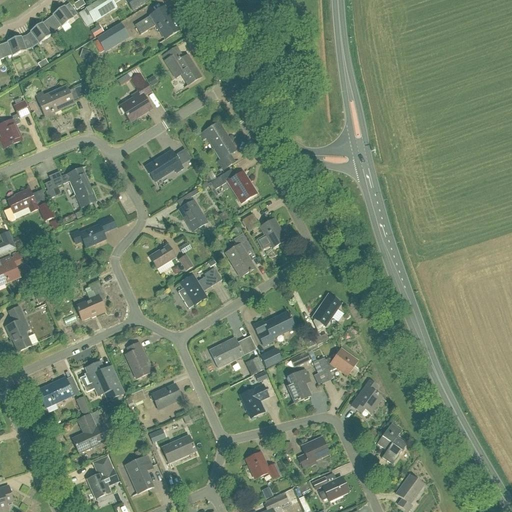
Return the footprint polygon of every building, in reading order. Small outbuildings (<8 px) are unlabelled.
[(84,6),(81,0),(72,5),(76,11),(84,6)] [(116,7),(110,0),(98,0),(80,13),(88,24),(92,22),(93,23),(116,7)] [(141,0),(124,0),(125,1),(131,11),(135,9),(144,4),(141,0)] [(48,21),(56,32),(61,28),(61,29),(74,20),(65,7),(52,16),(53,17),(48,21)] [(179,32),(164,8),(134,27),(140,35),(154,26),(165,41),(179,32)] [(56,32),(48,21),(43,25),(42,24),(30,33),(39,46),(51,37),(51,36),(56,32)] [(128,39),(120,26),(97,40),(105,53),(128,39)] [(103,33),(99,27),(91,32),(95,38),(103,33)] [(7,44),(1,46),(6,60),(12,57),(12,58),(26,53),(21,38),(7,43),(7,44)] [(183,59),(177,48),(162,57),(165,61),(164,62),(175,79),(181,76),(188,87),(200,79),(187,57),(183,59)] [(91,54),(82,51),(79,59),(88,62),(91,54)] [(48,66),(45,60),(37,65),(41,70),(48,66)] [(141,74),(138,69),(126,76),(137,93),(130,98),(132,101),(120,108),(130,124),(151,111),(142,96),(150,92),(139,75),(141,74)] [(79,102),(87,96),(80,87),(72,93),(79,102)] [(74,106),(67,88),(37,101),(45,119),(74,106)] [(21,103),(19,99),(13,102),(15,106),(13,107),(19,120),(30,115),(24,102),(21,103)] [(20,125),(17,119),(0,126),(0,137),(1,140),(0,140),(0,145),(2,151),(21,142),(17,135),(19,135),(16,127),(20,125)] [(235,154),(218,126),(200,137),(203,142),(207,140),(220,161),(217,164),(222,172),(234,165),(229,157),(235,154)] [(183,171),(171,153),(145,169),(154,183),(174,171),(176,175),(183,171)] [(96,203),(81,169),(43,185),(47,192),(45,193),(48,201),(55,197),(52,189),(69,182),(80,210),(96,203)] [(256,196),(243,174),(229,182),(243,204),(256,196)] [(228,183),(223,176),(209,184),(214,191),(228,183)] [(36,209),(29,190),(18,195),(18,197),(7,202),(10,209),(4,212),(9,223),(15,221),(13,216),(28,209),(30,214),(39,211),(44,223),(53,219),(47,204),(36,209)] [(207,226),(193,203),(180,211),(193,233),(207,226)] [(258,224),(253,215),(242,222),(247,231),(258,224)] [(109,232),(104,221),(98,224),(99,226),(79,235),(78,232),(71,236),(75,244),(82,241),(86,250),(106,241),(103,235),(109,232)] [(286,243),(273,221),(260,229),(265,238),(257,242),(262,251),(270,247),(272,251),(286,243)] [(7,235),(0,238),(6,253),(13,250),(7,235)] [(252,252),(242,236),(233,241),(238,248),(225,256),(240,279),(254,270),(245,256),(252,252)] [(189,244),(182,250),(185,254),(192,249),(189,244)] [(175,260),(168,247),(149,259),(156,271),(175,260)] [(22,264),(18,255),(0,263),(0,286),(19,279),(14,267),(22,264)] [(193,267),(186,256),(178,261),(185,272),(193,267)] [(221,282),(214,270),(204,277),(206,279),(197,285),(193,278),(180,286),(193,308),(207,300),(203,294),(221,282)] [(106,299),(98,283),(89,288),(84,291),(89,302),(75,308),(82,324),(105,314),(100,302),(106,299)] [(45,301),(41,291),(33,295),(38,305),(45,301)] [(341,305),(328,297),(312,321),(326,329),(332,319),(337,322),(341,316),(336,313),(341,305)] [(29,332),(25,324),(18,308),(7,313),(13,325),(5,329),(9,338),(11,338),(18,353),(31,347),(25,334),(29,332)] [(289,318),(287,314),(281,317),(264,325),(263,323),(253,328),(264,348),(273,344),(272,341),(294,330),(295,333),(290,320),(291,320),(290,318),(289,318)] [(320,338),(317,332),(311,335),(317,346),(328,341),(325,335),(320,338)] [(243,357),(234,339),(209,351),(218,369),(243,357)] [(144,355),(139,344),(126,350),(129,355),(126,356),(136,380),(150,374),(142,356),(144,355)] [(282,362),(276,350),(260,358),(266,370),(282,362)] [(357,362),(342,352),(334,363),(329,360),(325,362),(324,360),(319,363),(327,383),(331,381),(331,380),(333,379),(330,372),(335,370),(346,378),(357,362)] [(311,357),(294,366),(297,372),(314,363),(311,357)] [(264,371),(258,359),(251,362),(254,369),(257,374),(264,371)] [(112,367),(104,371),(100,363),(85,370),(88,374),(84,376),(85,377),(80,380),(87,395),(95,392),(98,397),(103,394),(107,402),(124,394),(112,367)] [(310,384),(305,372),(289,379),(294,391),(289,393),(295,406),(311,398),(305,386),(310,384)] [(264,373),(255,377),(258,384),(268,380),(264,373)] [(74,399),(64,378),(36,391),(46,411),(74,399)] [(377,388),(370,383),(351,408),(360,415),(365,409),(372,414),(382,400),(373,393),(377,388)] [(182,401),(175,386),(166,390),(166,388),(161,391),(161,392),(151,396),(158,411),(182,401)] [(268,399),(263,387),(240,397),(250,420),(264,414),(259,403),(268,399)] [(134,406),(145,401),(141,392),(129,396),(134,406)] [(101,426),(95,413),(77,421),(84,435),(72,440),(79,454),(110,439),(104,425),(101,426)] [(400,432),(391,425),(375,446),(384,453),(380,460),(390,467),(405,446),(395,439),(400,432)] [(376,435),(370,431),(366,436),(372,440),(376,435)] [(195,452),(188,437),(162,449),(168,463),(195,452)] [(327,453),(321,441),(301,450),(304,457),(297,460),(303,471),(315,465),(313,460),(327,453)] [(267,469),(260,455),(245,461),(254,481),(268,474),(272,481),(278,477),(273,466),(267,469)] [(137,496),(144,493),(153,488),(146,473),(153,469),(147,457),(124,468),(137,496)] [(118,482),(113,471),(107,458),(92,464),(97,477),(87,481),(95,500),(110,494),(107,487),(118,482)] [(423,485),(408,475),(395,495),(401,499),(397,505),(407,511),(411,506),(409,505),(423,485)] [(341,479),(327,486),(324,480),(312,485),(315,492),(321,489),(323,492),(318,494),(322,502),(327,500),(328,503),(348,494),(341,479)] [(12,503),(7,488),(0,490),(0,491),(0,511),(7,511),(5,505),(12,503)] [(270,490),(265,493),(269,500),(274,498),(270,490)] [(290,502),(287,495),(264,505),(267,511),(280,511),(278,507),(290,502)] [(311,511),(305,498),(301,500),(305,511),(311,511)]
